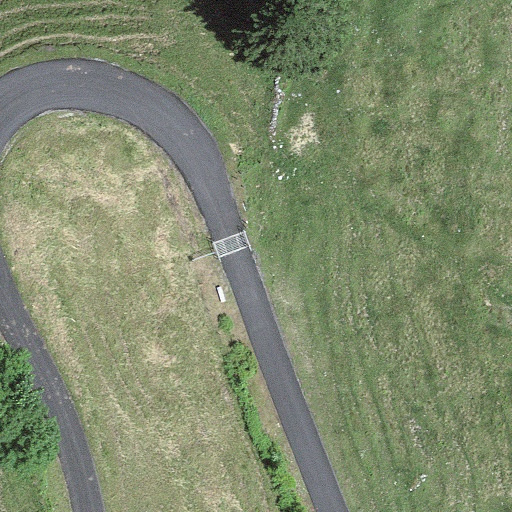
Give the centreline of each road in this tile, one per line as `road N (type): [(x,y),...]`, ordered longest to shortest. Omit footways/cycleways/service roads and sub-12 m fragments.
road 1 (unclassified): [(334,511),(215,199),(171,126),(122,97),(62,87),(0,121)]
road 2 (unclassified): [(0,289),(82,476),(85,511)]
